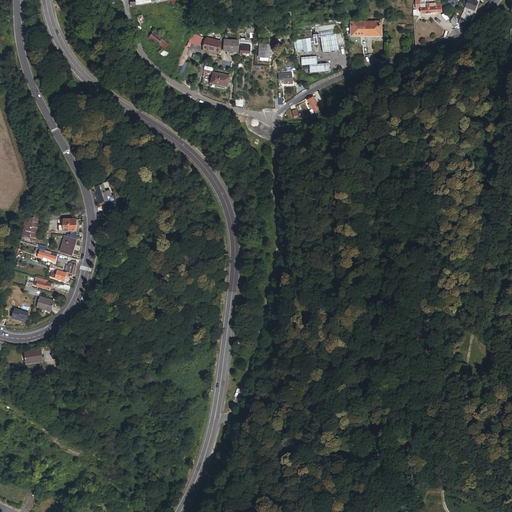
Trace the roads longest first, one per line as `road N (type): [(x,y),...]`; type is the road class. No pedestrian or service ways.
road 1 (tertiary): [(46,0),(63,54),(82,78),(177,141),(219,192),(234,264),(215,417)]
road 2 (tertiary): [(0,332),(38,334),(67,313),(81,287),(92,226),(85,186),(33,87),(16,0)]
road 3 (track): [(511,128),(434,491),(441,511)]
road 4 (residential): [(215,417),(232,408),(270,296),(280,227),(280,115)]
road 5 (residential): [(502,0),(459,33),(354,70),(280,115)]
road 6 (residential): [(280,115),(236,111),(174,81),(142,54),(125,0)]
